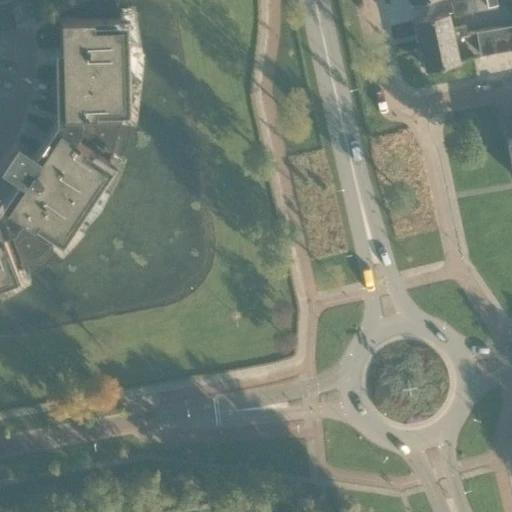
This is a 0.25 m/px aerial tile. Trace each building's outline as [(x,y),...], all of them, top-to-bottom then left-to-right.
[(11,0),(0,2),(5,30),(16,28),(11,0)] [(117,7),(127,6),(125,0),(91,0),(78,5),(78,17),(61,18),(63,114),(80,113),(80,124),(80,128),(74,136),(59,127),(37,160),(19,148),(8,165),(43,188),(40,193),(23,182),(6,207),(21,216),(15,225),(12,228),(2,232),(0,226),(0,285),(20,278),(16,268),(25,265),(29,274),(39,268),(48,261),(56,252),(48,247),(53,238),(61,244),(115,164),(106,158),(112,150),(120,156),(125,145),(128,134),(130,122),(120,122),(120,112),(129,112),(127,16),(117,16),(117,7)] [(458,0),(451,2),(454,15),(476,10),(474,0),(458,0)] [(413,19),(419,45),(453,38),(468,35),(465,24),(450,27),(447,11),(413,19)] [(507,49),(511,48),(511,26),(502,28),(507,49)] [(507,49),(502,28),(490,31),(495,52),(507,49)] [(490,31),(475,34),(480,55),(495,52),(490,31)] [(453,38),(419,45),(424,68),(458,60),(453,38)] [(249,511),(248,494),(218,498),(219,511),(249,511)]
